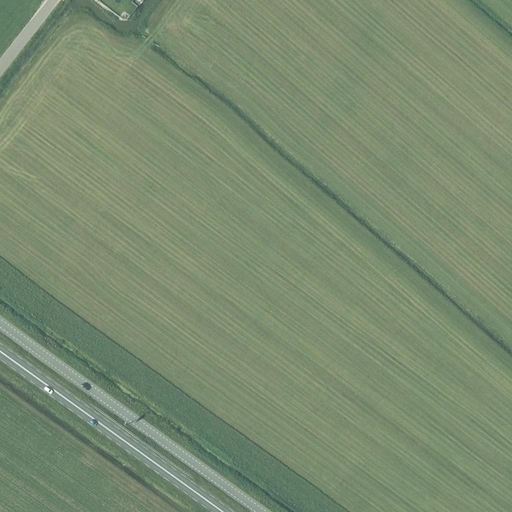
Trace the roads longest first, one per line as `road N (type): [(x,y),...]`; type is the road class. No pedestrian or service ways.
road 1 (unclassified): [(0,322),(260,511)]
road 2 (primary): [(221,511),(0,351)]
